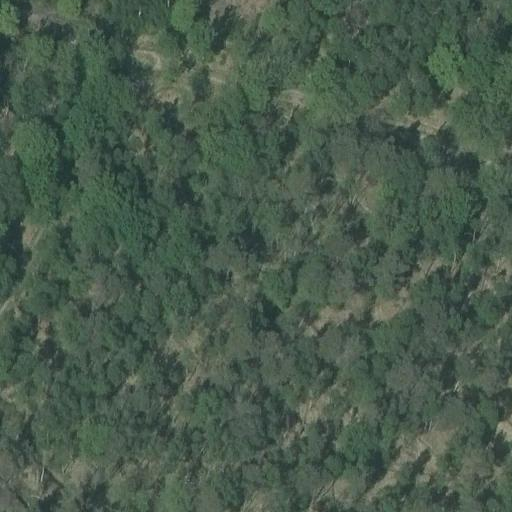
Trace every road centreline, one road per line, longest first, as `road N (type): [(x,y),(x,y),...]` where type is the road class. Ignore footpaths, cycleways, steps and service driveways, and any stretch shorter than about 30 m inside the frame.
road 1 (track): [(127,59),(316,131),(511,183)]
road 2 (track): [(0,303),(127,59)]
road 3 (track): [(127,59),(7,0)]
